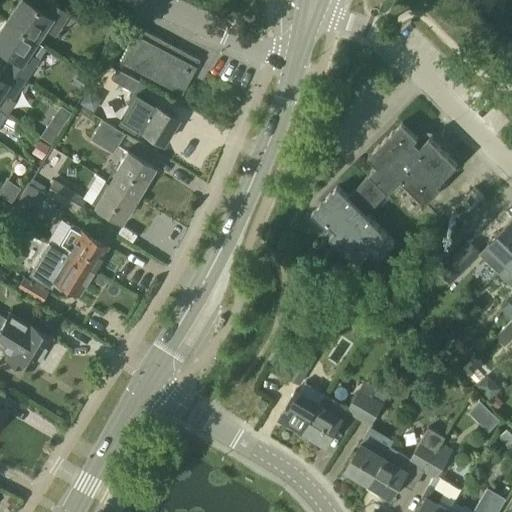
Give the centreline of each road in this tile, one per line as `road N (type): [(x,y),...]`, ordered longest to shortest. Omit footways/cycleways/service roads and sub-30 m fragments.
road 1 (secondary): [(148,380),(226,240),(296,64)]
road 2 (residential): [(511,172),(382,39),(312,10)]
road 3 (residential): [(329,511),(280,465),(148,380)]
road 4 (residential): [(145,0),(296,64)]
road 5 (secondary): [(73,511),(148,380)]
